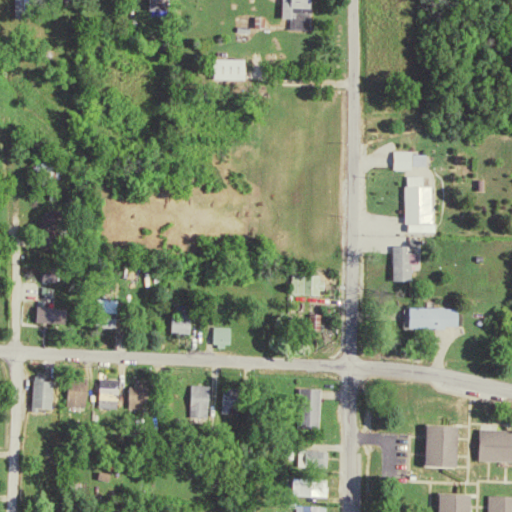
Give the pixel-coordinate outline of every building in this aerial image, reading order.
[(21,0),(22,16),(41,16),(40,0),(21,0)] [(312,29),(312,0),(283,0),(283,18),(297,18),(296,29),(312,29)] [(249,59),(215,58),(214,78),(248,79),(249,59)] [(394,169),(414,169),(414,165),(428,165),(428,152),(395,151),(394,169)] [(435,223),(435,185),(426,185),(426,175),(407,175),(406,222),(435,223)] [(413,245),(393,245),(394,281),(417,280),(416,252),(413,252),(413,245)] [(67,281),(68,268),(51,267),(50,281),(67,281)] [(299,292),(331,293),(331,275),(300,274),(299,292)] [(77,306),(43,306),(43,321),(77,322),(77,306)] [(466,307),(418,306),(417,326),(466,327),(466,307)] [(177,331),(201,330),(200,314),(176,315),(177,331)] [(239,326),(220,326),(221,345),(239,344),(239,326)] [(62,407),(63,378),(41,377),(40,406),(62,407)] [(127,378),(106,378),(105,407),(127,407),(127,378)] [(95,403),(96,381),(76,380),(75,402),(95,403)] [(135,408),(160,407),(159,383),(135,384),(135,408)] [(227,411),(244,413),(246,387),(229,386),(227,411)] [(309,387),(308,425),(329,425),(330,401),(324,401),(324,387),(309,387)] [(422,422),(421,462),(451,464),(453,423),(422,422)] [(511,427),(475,426),(473,458),(511,459),(511,427)] [(335,449),(303,449),(303,465),(335,465),(335,449)] [(120,473),(106,469),(104,478),(118,481),(120,473)] [(298,494),(338,496),(338,478),(299,477),(298,494)] [(435,490),(433,511),(474,511),(475,493),(435,490)] [(511,511),(511,494),(485,493),(483,511),(511,511)]
